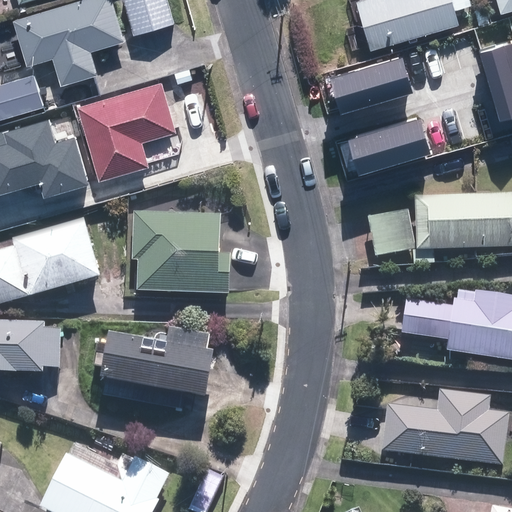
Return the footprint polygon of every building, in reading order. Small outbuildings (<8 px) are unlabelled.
[(108,0),(89,0),(14,23),(27,67),(52,60),(60,85),(96,74),(90,52),(121,42),(108,0)] [(164,0),(123,0),(134,35),(172,23),(164,0)] [(366,0),(355,3),(368,49),(454,24),(447,0),(366,0)] [(511,0),(494,0),(498,13),(511,9),(511,0)] [(511,45),(482,54),(502,122),(511,119),(511,45)] [(333,80),(342,114),(413,94),(403,60),(333,80)] [(0,87),(0,120),(42,108),(32,78),(0,87)] [(79,109),(101,183),(148,167),(140,143),(176,134),(162,84),(79,109)] [(0,133),(0,194),(42,183),(46,196),(86,184),(74,140),(56,145),(49,120),(0,133)] [(349,140),(359,174),(430,154),(420,120),(349,140)] [(511,196),(414,199),(415,253),(511,249),(511,196)] [(404,213),(367,220),(374,258),(412,251),(404,213)] [(137,262),(136,293),(225,296),(227,257),(215,256),(216,217),(134,214),(133,262),(137,262)] [(0,306),(97,280),(82,224),(12,243),(14,250),(0,253),(0,306)] [(447,341),(445,354),(511,363),(511,302),(453,294),(451,307),(405,301),(400,334),(447,341)] [(0,323),(0,373),(40,375),(40,369),(57,370),(59,331),(42,330),(42,325),(0,323)] [(106,337),(98,382),(103,383),(100,395),(182,410),(184,398),(201,401),(209,356),(204,355),(206,339),(168,332),(165,348),(106,337)] [(386,407),(380,452),(501,467),(507,416),(486,414),(488,399),(438,393),(436,413),(386,407)] [(65,456),(38,510),(42,511),(149,511),(166,477),(134,461),(122,484),(65,456)]
